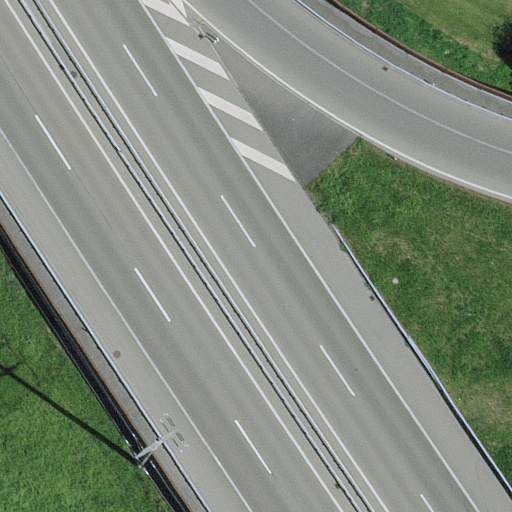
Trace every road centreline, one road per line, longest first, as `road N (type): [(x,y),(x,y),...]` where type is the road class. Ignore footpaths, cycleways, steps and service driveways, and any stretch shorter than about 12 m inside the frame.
road 1 (motorway): [(415,511),(100,0)]
road 2 (motorway): [(0,48),(301,511)]
road 3 (motorway): [(511,174),(298,81),(193,0)]
